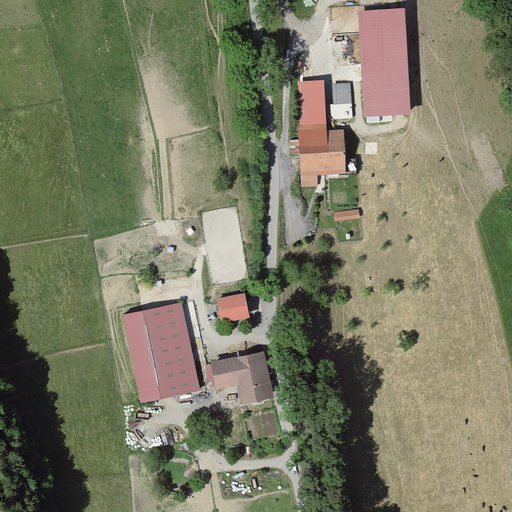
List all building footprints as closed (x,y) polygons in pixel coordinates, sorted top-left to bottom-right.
[(403,9),(359,12),(366,117),(410,114),(403,9)] [(299,84),(302,173),(344,172),(343,131),(325,131),(323,83),(299,84)] [(349,84),(332,85),(334,119),(351,117),(349,84)] [(358,210),(334,213),(335,220),(359,218),(358,210)] [(243,294),(218,299),(223,321),(248,316),(243,294)] [(179,305),(126,316),(143,400),(196,389),(179,305)] [(263,354),(212,364),(216,387),(237,383),(241,402),(271,396),(263,354)] [(166,488),(173,492),(180,492),(187,491),(193,487),(197,481),(199,475),(199,468),(196,462),(193,457),(188,453),(182,452),(175,451),(168,454),(162,460),(158,467),(158,475),(161,482),(166,488)]
